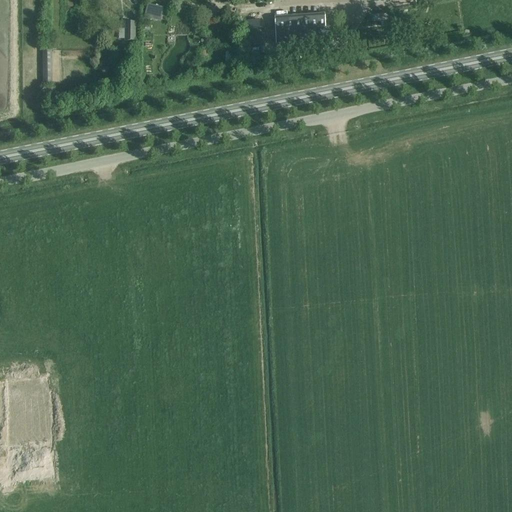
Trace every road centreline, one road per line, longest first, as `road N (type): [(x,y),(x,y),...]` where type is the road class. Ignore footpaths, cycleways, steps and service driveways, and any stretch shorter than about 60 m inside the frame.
road 1 (unclassified): [(0,182),(511,79)]
road 2 (primary): [(0,156),(511,54)]
road 3 (unclassified): [(161,0),(337,0)]
